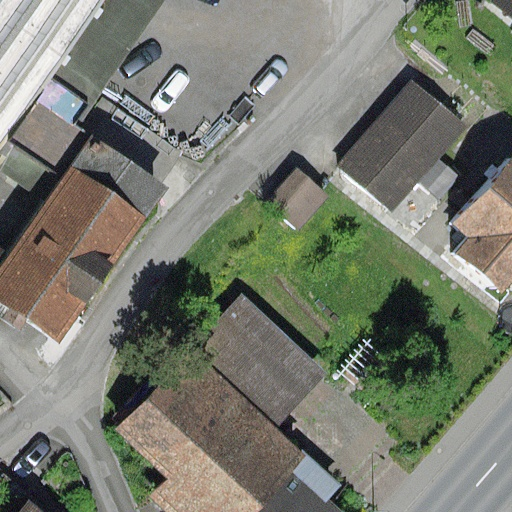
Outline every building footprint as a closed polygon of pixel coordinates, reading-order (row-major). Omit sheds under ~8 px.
[(0,0),(0,146),(32,174),(58,134),(141,0),(0,0)] [(511,0),(492,0),(492,1),(511,16),(511,0)] [(410,84),(337,167),(340,170),(388,212),(462,128),(410,84)] [(459,194),(504,152),(481,127),(436,169),(459,194)] [(58,134),(32,174),(0,220),(0,336),(25,352),(131,192),(58,134)] [(511,164),(504,157),(448,221),(468,239),(449,261),(482,290),(507,262),(511,266),(511,164)] [(328,199),(299,173),(270,205),(299,231),(328,199)] [(228,301),(173,366),(251,442),(306,381),(228,301)] [(163,355),(95,423),(124,492),(142,511),(227,511),(274,466),(251,442),(173,366),(163,355)] [(227,511),(313,511),(274,466),(227,511)]
